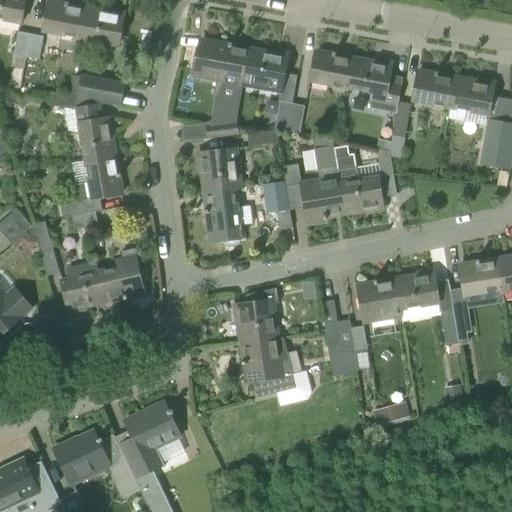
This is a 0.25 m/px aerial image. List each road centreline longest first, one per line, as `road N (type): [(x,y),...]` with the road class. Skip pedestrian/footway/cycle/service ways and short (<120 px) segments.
road 1 (residential): [(177,290),(500,222),(511,211)]
road 2 (residential): [(177,290),(158,99),(175,0)]
road 3 (residential): [(177,290),(168,369),(25,419),(0,419)]
road 4 (residential): [(511,39),(320,4)]
